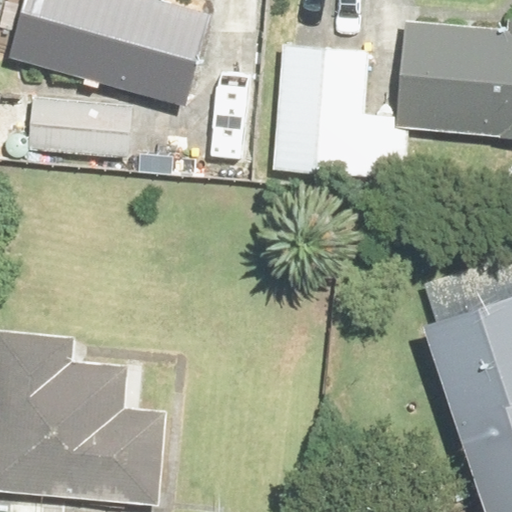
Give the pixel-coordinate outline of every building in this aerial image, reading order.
[(149,43),(0,17),(0,117),(133,140),(149,43)] [(338,152),(309,152),(312,90),(220,86),(215,210),(307,214),(307,213),(353,214),(354,177),(511,184),(511,54),(343,47),(338,152)] [(73,141),(0,140),(0,197),(73,198),(73,141)] [(511,511),(511,331),(493,278),(355,326),(420,511),(511,511)] [(102,511),(115,388),(0,376),(0,511),(102,511)]
